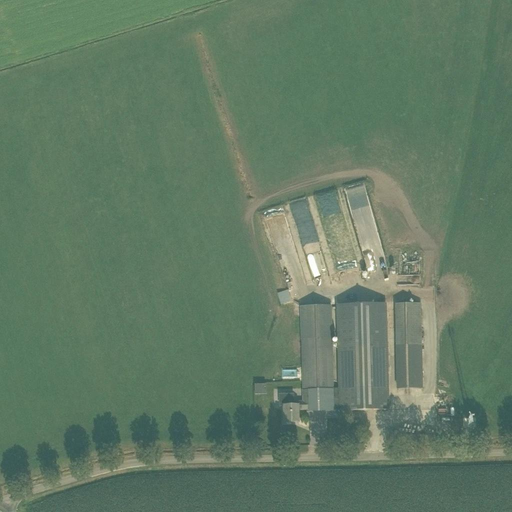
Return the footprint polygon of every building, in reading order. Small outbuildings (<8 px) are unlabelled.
[(273,239),(280,259),(296,254),(289,234),(273,239)] [(289,290),(279,292),(281,303),(292,300),(289,290)] [(385,304),(337,305),(339,389),(333,389),(309,389),(309,410),(309,411),(388,410),(385,304)] [(396,304),(397,347),(398,389),(422,388),(420,304),(396,304)] [(331,305),(301,306),(303,390),(309,389),(333,389),(331,305)] [(255,384),(256,393),(267,393),(267,383),(255,384)] [(303,402),(293,402),(293,395),(279,395),(280,406),(283,406),(284,423),(299,423),(298,410),(309,410),(309,389),(303,390),(303,402)]
